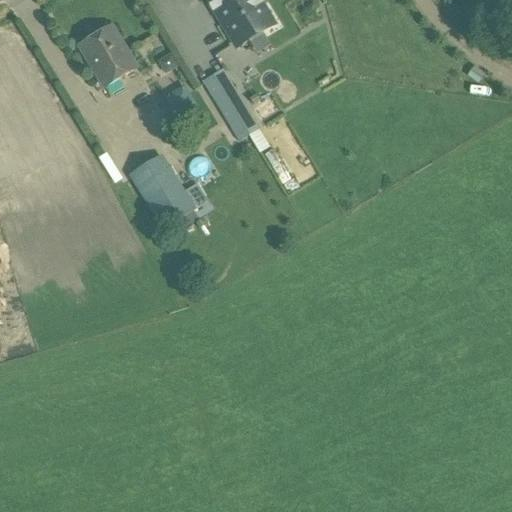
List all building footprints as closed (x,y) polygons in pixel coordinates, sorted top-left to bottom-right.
[(207,0),(216,15),(222,12),(241,0),(207,0)] [(258,0),(241,0),(222,12),(242,46),(274,26),(258,0)] [(152,40),(166,34),(151,2),(137,8),(152,40)] [(113,30),(80,49),(105,91),(138,72),(113,30)] [(166,75),(178,67),(170,55),(158,63),(166,75)] [(469,78),(480,86),(486,77),(476,69),(469,78)] [(143,98),(148,118),(172,112),(167,92),(143,98)] [(100,153),(105,163),(145,144),(140,134),(100,153)] [(163,160),(132,180),(165,230),(192,212),(196,210),(187,196),(163,160)] [(66,164),(0,176),(0,195),(69,182),(66,164)] [(192,212),(181,220),(187,229),(212,212),(198,190),(187,196),(196,210),(192,212)]
